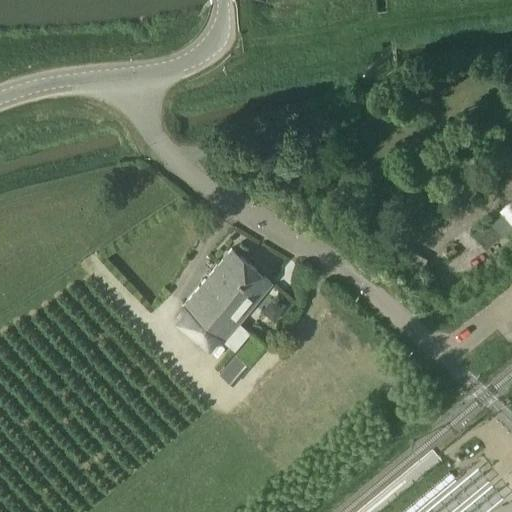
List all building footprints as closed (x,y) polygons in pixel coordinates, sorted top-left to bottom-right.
[(238,159),(234,164),(239,168),(243,163),(238,159)] [(511,201),(502,209),(505,213),(511,221),(511,201)] [(511,221),(505,213),(492,223),(502,235),(511,226),(511,221)] [(491,221),(476,234),(486,247),(502,235),(492,223),(491,221)] [(417,278),(428,258),(404,245),(393,265),(417,278)] [(174,322),(208,350),(218,336),(234,349),(249,331),(237,322),(270,282),(230,249),(183,306),(184,308),(174,322)] [(251,334),(218,374),(233,386),(266,346),(251,334)]
